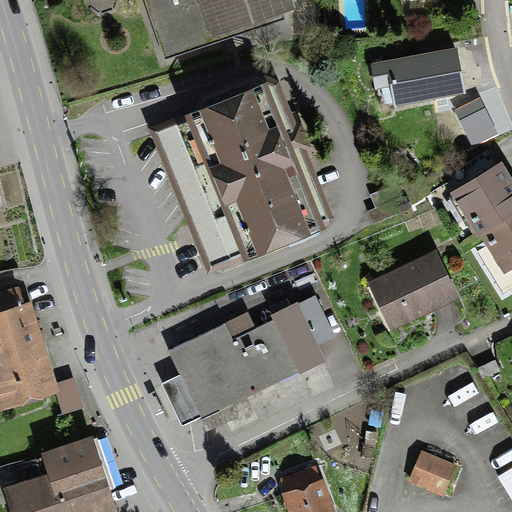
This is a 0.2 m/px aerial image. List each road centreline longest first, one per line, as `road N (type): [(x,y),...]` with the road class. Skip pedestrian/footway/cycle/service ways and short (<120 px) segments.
road 1 (primary): [(0,2),(75,273),(159,476)]
road 2 (residential): [(159,476),(468,340)]
